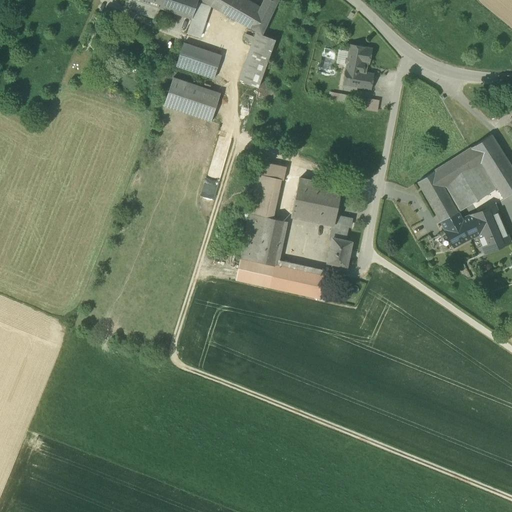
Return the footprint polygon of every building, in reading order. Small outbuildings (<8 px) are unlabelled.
[(126,0),(125,6),(136,10),(135,12),(156,19),(160,8),(143,2),(143,0),(126,0)] [(191,18),(197,0),(143,0),(143,2),(160,8),(191,18)] [(200,38),(211,5),(202,0),(197,0),(191,18),(187,33),(200,38)] [(259,10),(242,0),(202,0),(211,5),(251,28),(259,10)] [(263,0),(259,10),(251,28),(256,32),(262,35),(278,0),(263,0)] [(276,40),(262,35),(256,32),(239,81),(258,88),(276,40)] [(176,66),(214,79),(222,56),(184,43),(176,66)] [(357,86),(370,89),(373,74),(366,73),(364,73),(366,63),(368,63),(369,63),(371,49),(364,47),(363,45),(360,45),(358,46),(351,45),(349,51),(348,58),(347,59),(346,59),(346,62),(346,63),(347,64),(344,84),(357,86)] [(348,58),(349,51),(339,49),(336,62),(347,64),(346,63),(346,62),(346,59),(347,59),(348,58)] [(164,106),(211,122),(221,93),(173,77),(164,106)] [(331,100),(346,102),(347,95),(332,92),(331,100)] [(375,113),(378,100),(366,98),(364,111),(375,113)] [(511,166),(491,135),(471,148),(482,164),(496,187),(504,198),(511,193),(511,166)] [(215,198),(227,150),(214,147),(202,195),(215,198)] [(445,229),(463,219),(444,187),(482,164),(471,148),(418,182),(441,221),(444,227),(445,229)] [(252,173),(258,174),(282,180),(283,180),(286,167),(255,160),(252,173)] [(496,187),(482,164),(444,187),(463,219),(470,216),(481,211),(475,200),(496,187)] [(273,218),(282,180),(258,174),(258,175),(249,213),(266,217),(273,218)] [(334,225),(336,216),(342,187),(299,178),(291,216),(334,225)] [(478,235),(485,253),(511,242),(495,206),(481,211),(470,216),(478,235)] [(240,258),(256,262),(266,217),(249,213),(240,258)] [(331,238),(333,239),(333,238),(345,240),(348,226),(350,226),(352,219),(336,216),(334,225),(331,238)] [(478,235),(470,216),(463,219),(445,229),(445,230),(454,247),(478,235)] [(273,218),(266,217),(256,262),(274,265),(274,264),(284,221),(273,218)] [(274,264),(325,275),(326,270),(279,260),(287,222),(284,221),(274,264)] [(353,242),(345,240),(333,238),(333,239),(328,262),(348,266),(353,242)] [(235,280),(269,287),(274,265),(256,262),(240,258),(235,280)] [(274,264),(274,265),(269,287),(320,299),(325,275),(274,264)]
